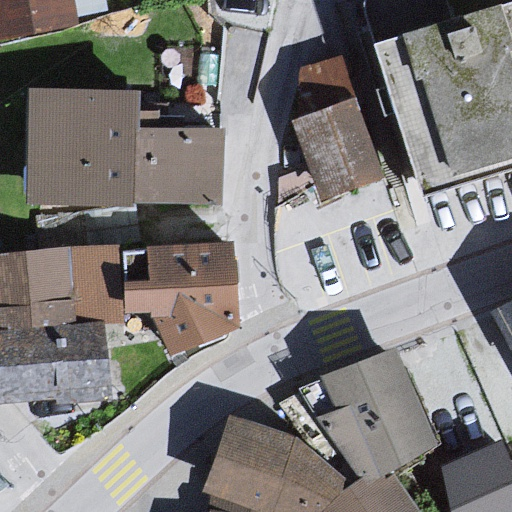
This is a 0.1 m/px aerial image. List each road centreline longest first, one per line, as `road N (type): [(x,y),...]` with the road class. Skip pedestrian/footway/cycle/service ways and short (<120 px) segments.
road 1 (residential): [(295,0),(257,167),(255,217),(268,309),(289,351)]
road 2 (tertiary): [(72,511),(210,392),(289,351)]
road 3 (tertiary): [(289,351),(511,272)]
